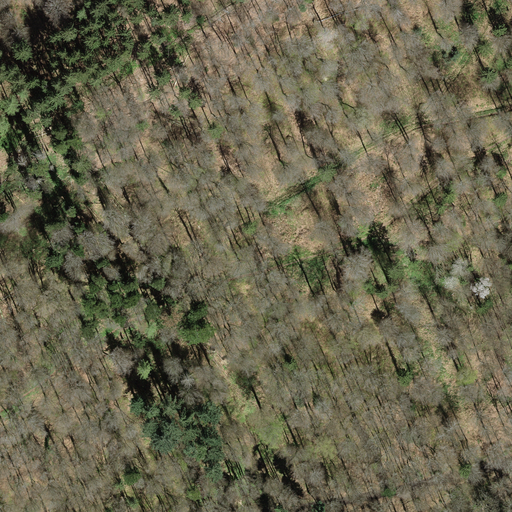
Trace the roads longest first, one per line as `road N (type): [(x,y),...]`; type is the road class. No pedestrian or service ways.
road 1 (track): [(451,172),(393,251),(256,373),(234,411),(283,458),(309,506)]
road 2 (track): [(502,0),(421,124),(511,105)]
road 3 (track): [(511,463),(292,511)]
road 4 (track): [(421,124),(301,185)]
